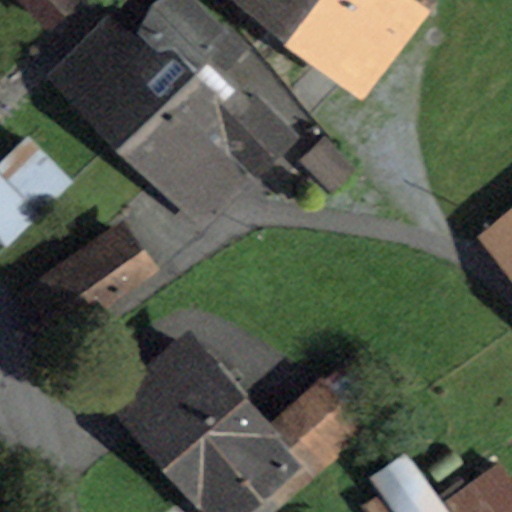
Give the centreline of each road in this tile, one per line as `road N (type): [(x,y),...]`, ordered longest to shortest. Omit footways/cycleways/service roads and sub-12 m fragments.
road 1 (residential): [(30,365),(246,214),(403,224),(511,292)]
road 2 (residential): [(61,511),(30,365)]
road 3 (unknown): [(0,94),(93,0)]
